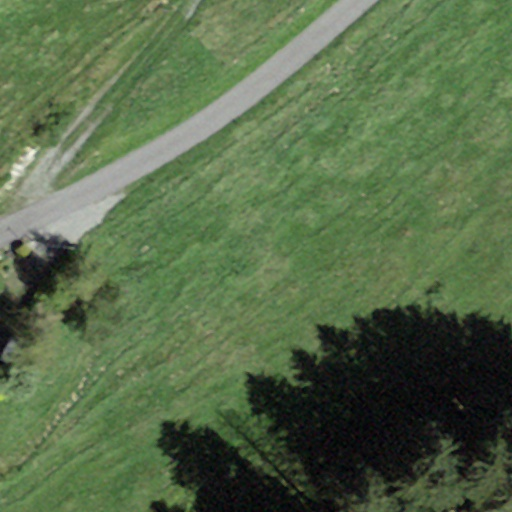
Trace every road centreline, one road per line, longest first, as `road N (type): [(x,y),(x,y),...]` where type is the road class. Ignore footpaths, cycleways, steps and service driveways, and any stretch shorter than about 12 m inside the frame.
road 1 (track): [(17,227),(134,179),(362,0)]
road 2 (track): [(0,316),(25,274),(134,179)]
